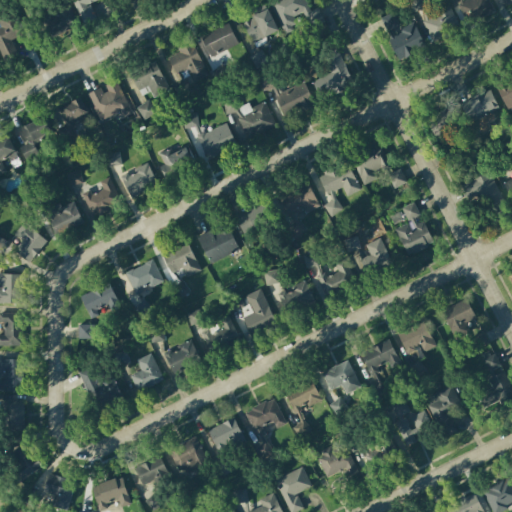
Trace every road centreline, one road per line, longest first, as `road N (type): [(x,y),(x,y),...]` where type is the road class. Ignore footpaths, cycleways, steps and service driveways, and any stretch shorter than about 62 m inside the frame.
road 1 (residential): [(511,42),(64,274),(57,288),(56,417),(63,436),(79,448),(102,447),(161,417)]
road 2 (residential): [(511,239),(161,417)]
road 3 (residential): [(340,0),(511,331)]
road 4 (residential): [(0,103),(205,0)]
road 5 (residential): [(511,440),(369,511)]
